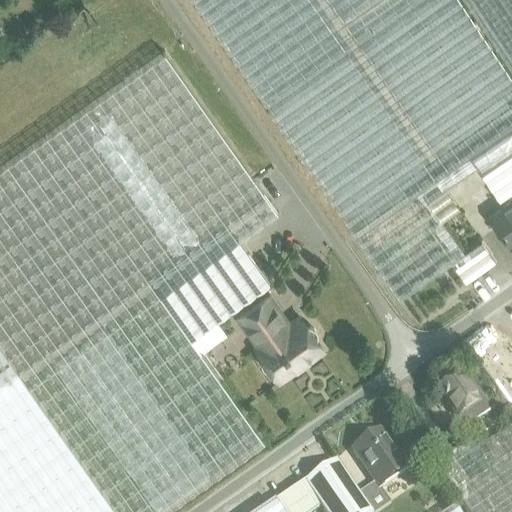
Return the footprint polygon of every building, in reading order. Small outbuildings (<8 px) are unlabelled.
[(191,0),(399,297),(451,261),(465,282),(495,262),(481,241),(464,252),(428,200),(476,165),(511,139),(511,79),(458,0),(191,0)] [(511,0),(464,0),(511,71),(511,0)] [(0,511),(163,511),(263,442),(200,352),(190,339),(159,295),(237,239),(276,211),(163,52),(0,167),(0,511)] [(511,139),(476,165),(499,198),(506,193),(511,200),(511,199),(511,139)] [(511,199),(511,200),(488,215),(508,244),(511,240),(511,199)] [(237,239),(159,295),(190,339),(200,352),(227,334),(217,320),(268,283),(237,239)] [(266,297),(238,317),(259,346),(254,349),(261,358),(259,361),(260,365),(263,369),(267,371),(270,371),(276,380),(295,367),(297,371),(308,363),(306,359),(320,349),(314,340),(315,337),(315,333),(312,329),(308,327),(305,327),(298,318),(286,326),(266,297)] [(487,359),(481,363),(498,387),(504,382),(511,376),(511,350),(507,343),(486,357),(487,359)] [(479,422),(494,411),(468,373),(452,384),(450,382),(439,390),(440,392),(438,394),(456,421),(456,420),(464,432),(465,431),(472,442),(486,432),(479,422)] [(467,445),(434,468),(464,511),(511,511),(511,430),(484,449),(480,443),(470,450),(467,445)] [(374,485),(357,497),(367,511),(381,511),(390,506),(379,490),(406,472),(380,434),(352,453),(374,485)] [(351,478),(363,469),(349,449),(337,458),(351,478)] [(367,511),(357,497),(335,464),(273,508),(276,511),(316,511),(320,510),(321,511),(367,511)]
